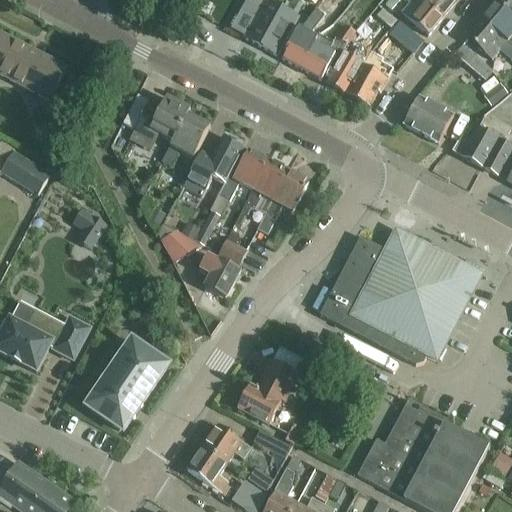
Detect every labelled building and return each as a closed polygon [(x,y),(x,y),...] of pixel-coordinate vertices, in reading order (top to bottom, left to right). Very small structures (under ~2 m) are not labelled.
[(248,0),(232,31),(246,39),(245,41),(275,58),(297,19),(266,2),(265,5),(256,0),(248,0)] [(402,16),(429,38),(444,20),(419,0),(391,0),(385,7),(391,12),(401,0),(403,0),(410,5),(402,16)] [(419,0),(444,20),(459,2),(457,0),(419,0)] [(511,0),(501,0),(499,3),(511,13),(511,0)] [(482,24),(511,49),(511,19),(497,6),(482,24)] [(376,19),(391,31),(397,23),(382,11),(376,19)] [(281,61),(301,72),(318,41),(311,37),(320,24),(311,19),(300,32),(299,31),(294,37),(281,61)] [(511,49),(482,24),(467,42),(492,63),(500,54),(511,64),(511,49)] [(318,41),(301,72),(321,83),(338,52),(344,55),(345,55),(346,53),(344,51),(356,35),(345,28),(333,46),(320,38),(318,41)] [(0,77),(50,102),(66,70),(0,36),(0,77)] [(327,86),(347,97),(367,60),(370,56),(358,49),(355,54),(357,55),(354,60),(345,55),(344,55),(327,86)] [(493,74),(479,62),(463,49),(454,59),(485,84),(493,74)] [(367,60),(347,97),(369,109),(377,94),(380,96),(393,73),(380,66),(382,62),(370,56),(367,60)] [(500,87),(491,94),(498,104),(508,97),(500,87)] [(438,146),(453,119),(418,100),(403,127),(438,146)] [(156,137),(172,145),(173,146),(187,118),(188,119),(190,115),(165,102),(161,110),(150,104),(144,115),(134,133),(153,143),(156,137)] [(173,146),(172,145),(161,165),(162,165),(169,169),(177,154),(195,163),(199,155),(212,131),(188,119),(187,118),(173,146)] [(480,132),(479,131),(478,132),(472,143),(464,139),(458,147),(457,146),(453,154),(495,178),(499,177),(511,153),(511,149),(510,149),(511,145),(511,142),(507,140),(511,133),(489,121),(485,123),(480,132)] [(213,181),(224,187),(225,187),(229,181),(228,180),(244,151),(224,140),(213,161),(201,156),(184,191),(202,200),(213,181)] [(6,149),(0,157),(0,170),(7,174),(18,156),(6,149)] [(225,187),(224,187),(218,199),(210,214),(219,218),(227,204),(229,205),(239,187),(253,194),(268,164),(248,153),(232,182),(229,181),(225,187)] [(7,175),(4,179),(10,183),(39,201),(52,180),(17,158),(7,175)] [(268,164),(253,194),(245,208),(242,215),(248,218),(251,212),(254,213),(262,199),(272,204),(288,174),(268,164)] [(288,174),(272,204),(258,230),(257,233),(267,238),(268,235),(282,210),(292,215),(308,185),(288,174)] [(137,193),(140,198),(145,197),(148,192),(145,188),(139,188),(137,193)] [(82,213),(73,227),(82,233),(91,219),(82,213)] [(156,213),(151,223),(161,228),(166,218),(156,213)] [(188,225),(181,237),(194,244),(201,232),(188,225)] [(162,243),(174,264),(186,258),(201,249),(198,247),(195,245),(194,244),(181,237),(176,234),(173,236),(162,243)] [(324,309),(319,319),(415,369),(423,367),(428,357),(435,361),(436,362),(444,347),(475,288),(479,279),(396,236),(386,254),(382,252),(361,241),(362,240),(361,240),(324,309)] [(240,268),(242,263),(246,255),(237,251),(239,246),(229,240),(220,258),(225,261),(240,268)] [(203,267),(198,275),(210,282),(205,291),(223,301),(226,303),(242,275),(223,265),(221,263),(208,257),(203,267)] [(65,330),(62,329),(35,315),(26,332),(10,324),(8,327),(5,325),(0,333),(0,335),(3,337),(0,342),(0,356),(7,361),(7,362),(20,369),(20,368),(36,376),(49,351),(53,353),(73,364),(74,363),(76,359),(90,332),(70,321),(65,330)] [(123,435),(132,422),(133,423),(143,409),(142,408),(168,369),(132,345),(89,407),(87,410),(123,435)] [(249,388),(237,412),(268,428),(280,404),(284,406),(299,378),(270,363),(255,391),(249,388)] [(418,511),(455,511),(488,451),(444,428),(446,425),(407,404),(384,448),(375,444),(356,479),(418,511)] [(294,429),(288,440),(299,446),(306,435),(294,429)] [(219,430),(204,452),(227,468),(234,457),(244,464),(251,453),(233,440),(219,430)] [(261,434),(254,447),(285,463),(292,451),(261,434)] [(219,480),(227,468),(204,452),(188,474),(221,497),(228,486),(219,480)] [(511,464),(500,457),(490,472),(504,481),(511,468),(511,464)] [(293,459),(286,470),(296,475),(302,464),(293,459)] [(70,511),(75,506),(18,466),(0,492),(0,499),(18,511),(70,511)] [(265,511),(293,511),(296,507),(286,501),(292,490),(290,489),(293,476),(286,472),(273,495),(274,496),(265,511)] [(328,499),(329,499),(337,483),(327,477),(315,500),(325,505),(328,499)] [(337,483),(329,499),(337,503),(346,488),(337,483)] [(237,497),(232,504),(243,511),(258,511),(265,500),(251,490),(243,501),(237,497)] [(305,511),(296,507),(293,511),(321,511),(323,508),(312,502),(306,511),(305,511)]
